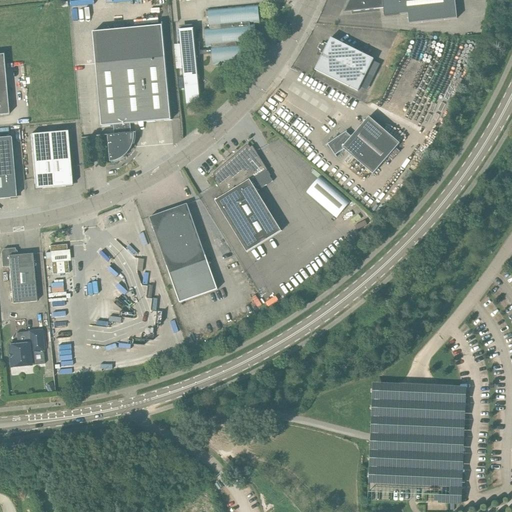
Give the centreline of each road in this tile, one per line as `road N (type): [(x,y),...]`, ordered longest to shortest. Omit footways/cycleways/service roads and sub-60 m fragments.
road 1 (secondary): [(77,416),(206,379),(321,316),(418,230),(463,176),(511,91)]
road 2 (residential): [(0,225),(101,201),(199,145),(273,69),(310,0)]
